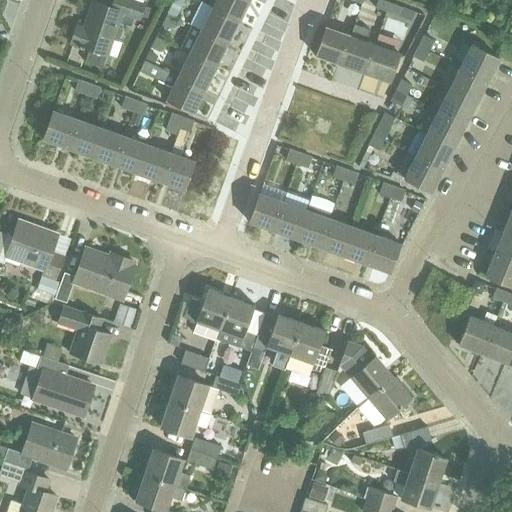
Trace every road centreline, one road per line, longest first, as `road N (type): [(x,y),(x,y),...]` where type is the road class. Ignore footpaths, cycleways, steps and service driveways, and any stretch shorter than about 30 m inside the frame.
road 1 (unclassified): [(91,511),(180,240)]
road 2 (unclassified): [(215,250),(297,0)]
road 3 (unclassified): [(390,310),(511,89)]
road 4 (unclassified): [(180,240),(0,168)]
road 5 (unclassified): [(390,310),(215,250)]
road 6 (unclassified): [(495,436),(390,310)]
road 7 (unclassified): [(0,139),(46,0)]
